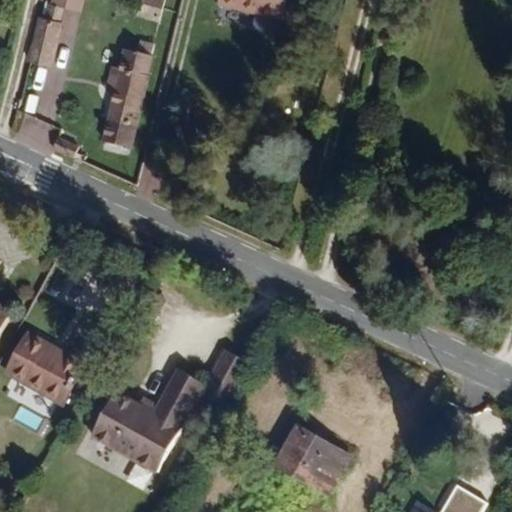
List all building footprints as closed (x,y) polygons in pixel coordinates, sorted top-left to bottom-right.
[(46,67),(71,73),(82,31),(78,30),(82,15),(98,19),(101,0),(70,0),(65,24),(58,23),(46,67)] [(167,0),(155,0),(153,10),(176,17),(180,4),(167,0)] [(236,0),(234,11),(294,25),(299,0),(236,0)] [(176,17),(153,10),(150,22),(173,29),(176,17)] [(133,93),(130,105),(118,150),(141,158),(166,67),(163,64),(166,54),(152,50),(150,60),(138,58),(133,78),(125,76),(122,89),(133,93)] [(119,100),(130,105),(133,93),(122,89),(119,100)] [(34,117),(21,138),(42,151),(54,129),(34,117)] [(95,156),(76,147),(72,156),(91,166),(95,156)] [(176,253),(157,242),(145,264),(164,275),(176,253)] [(0,265),(2,262),(0,260),(0,335),(13,313),(0,305),(0,265)] [(88,365),(32,334),(9,372),(67,403),(88,365)] [(234,407),(260,363),(233,348),(213,382),(185,367),(164,405),(161,410),(146,402),(124,389),(106,420),(99,433),(164,470),(194,419),(209,392),(216,396),(234,407)] [(201,423),(216,396),(209,392),(194,419),(201,423)] [(161,410),(164,405),(149,397),(146,402),(161,410)] [(355,461),(305,430),(279,475),(301,488),(306,481),(334,497),(355,461)]
